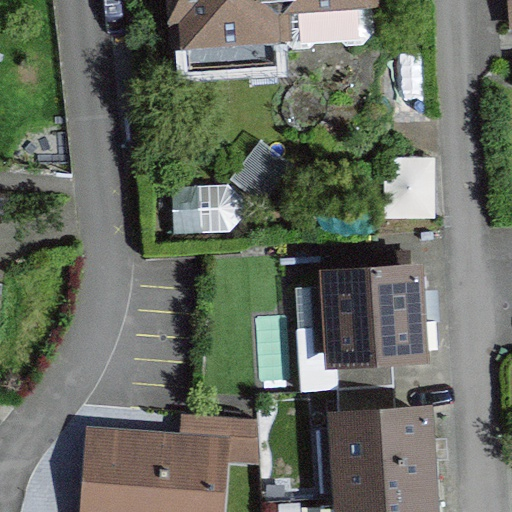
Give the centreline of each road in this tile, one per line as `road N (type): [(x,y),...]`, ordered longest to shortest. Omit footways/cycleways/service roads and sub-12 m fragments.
road 1 (residential): [(452,0),(488,511)]
road 2 (residential): [(76,0),(101,191),(103,293),(73,373),(0,481)]
